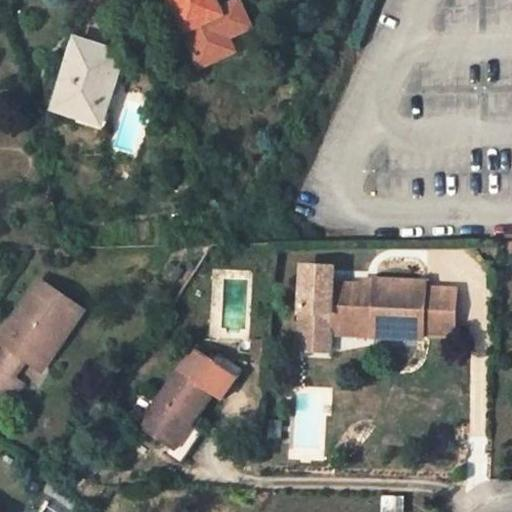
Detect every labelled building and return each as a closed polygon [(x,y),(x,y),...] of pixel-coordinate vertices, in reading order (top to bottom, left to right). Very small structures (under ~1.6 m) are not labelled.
[(215,0),(172,0),(187,34),(186,35),(202,71),(221,62),(215,48),(231,41),(237,55),(245,52),(239,42),(225,15),(221,18),(213,1),(215,0)] [(215,0),(213,1),(221,18),(225,15),(217,0),(215,0)] [(107,110),(125,56),(79,40),(65,83),(73,85),(65,113),(98,124),(103,109),(107,110)] [(215,48),(221,62),(237,55),(231,41),(215,48)] [(57,110),(65,113),(73,85),(65,83),(57,110)] [(103,109),(98,124),(103,126),(107,110),(103,109)] [(337,270),(306,269),(302,346),(334,336),(334,329),(376,330),(376,337),(425,339),(425,333),(457,334),(459,291),(428,290),(428,284),(379,282),(379,288),(366,287),(336,286),(337,270)] [(52,360),(86,311),(40,281),(19,313),(23,316),(19,322),(15,319),(1,341),(9,347),(0,360),(0,393),(13,402),(23,385),(15,380),(28,360),(23,357),(31,346),(52,360)] [(19,313),(15,319),(19,322),(23,316),(19,313)] [(376,330),(334,329),(334,336),(376,337),(376,330)] [(334,336),(302,346),(302,349),(333,350),(334,336)] [(267,343),(255,342),(253,357),(266,358),(267,343)] [(23,357),(28,360),(45,372),(52,360),(31,346),(23,357)] [(239,380),(215,363),(195,350),(181,371),(143,427),(169,444),(177,450),(194,425),(214,394),(224,401),(226,399),(239,380)] [(220,355),(215,363),(239,380),(245,372),(220,355)] [(284,421),(271,421),(270,438),(283,439),(284,421)] [(177,450),(187,457),(204,432),(194,425),(177,450)] [(187,457),(177,450),(169,444),(164,452),(183,463),(187,457)] [(384,511),(406,511),(405,498),(383,497),(384,511)]
